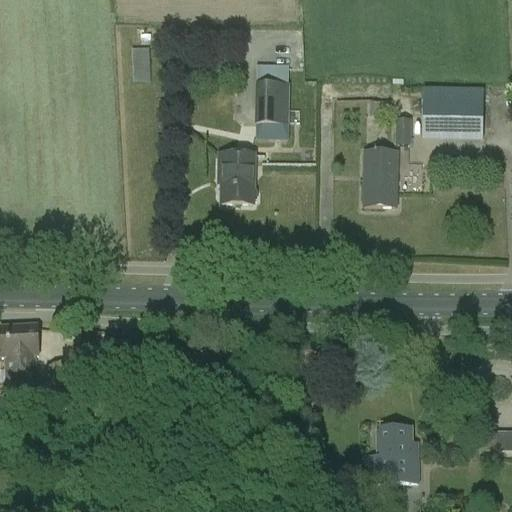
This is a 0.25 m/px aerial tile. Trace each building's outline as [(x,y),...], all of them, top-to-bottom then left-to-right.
[(134,85),(151,84),(150,50),(133,51),(134,85)] [(255,128),(287,129),(288,75),(288,70),(257,70),(257,88),(255,88),(255,128)] [(483,94),(422,92),(421,139),(482,141),(483,94)] [(370,106),(370,120),(381,121),(381,106),(370,106)] [(396,124),(396,149),(408,149),(409,125),(396,124)] [(364,156),(363,211),(395,211),(395,197),(396,156),(380,156),(364,156)] [(253,169),(253,159),(234,158),(218,158),(217,188),(221,188),(221,208),(252,209),(252,206),(253,206),(255,204),(256,196),(253,193),(252,193),(253,169)] [(35,360),(38,360),(36,329),(0,330),(0,345),(1,361),(4,361),(5,387),(9,387),(10,400),(35,399),(34,385),(36,385),(35,360)] [(79,363),(78,345),(63,346),(63,364),(79,363)] [(61,365),(46,372),(52,384),(45,387),(50,398),(71,389),(61,365)] [(210,372),(204,388),(219,394),(225,378),(210,372)] [(370,488),(416,487),(416,454),(410,454),(410,432),(380,433),(380,461),(370,461),(370,488)]
